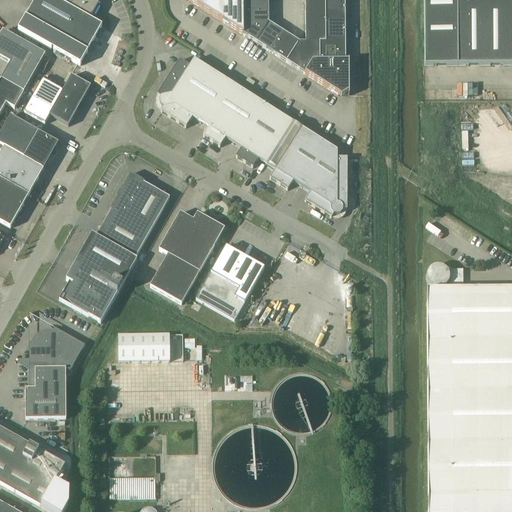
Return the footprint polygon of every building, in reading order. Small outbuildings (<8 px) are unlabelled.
[(19,31),(18,32),(80,67),(86,56),(87,54),(87,53),(101,27),(102,27),(90,20),(97,8),(98,7),(99,7),(93,0),(35,0),(25,19),(24,21),(19,31)] [(186,0),(202,10),(201,0),(186,0)] [(201,0),(202,10),(222,23),(222,0),(201,0)] [(242,35),(242,4),(241,0),(222,0),(222,23),(242,35)] [(511,66),(511,0),(423,0),(424,67),(511,66)] [(325,3),(305,4),(305,23),(325,23),(325,3)] [(345,3),(325,3),(325,23),(345,23),(345,3)] [(268,4),(242,4),(242,35),(256,44),(268,24),(268,4)] [(305,43),(319,43),(325,43),(325,23),(305,23),(305,43)] [(325,43),(345,43),(345,23),(325,23),(325,43)] [(268,24),(256,44),(271,53),(283,33),(268,24)] [(45,56),(3,32),(0,37),(0,58),(10,64),(0,81),(0,106),(4,109),(6,105),(14,110),(23,94),(45,56)] [(286,63),(299,43),(283,33),(271,53),(286,63)] [(299,43),(286,63),(305,75),(312,63),(319,63),(319,43),(305,43),(299,43)] [(345,43),(325,43),(319,43),(319,63),(348,63),(348,62),(348,63),(345,63),(345,43)] [(191,119),(217,76),(193,61),(189,68),(179,61),(157,97),(160,99),(159,101),(159,103),(159,106),(161,108),(162,110),(160,113),(185,129),(192,119),(191,119)] [(348,90),(348,97),(349,97),(348,63),(319,63),(312,63),(305,75),(338,96),(338,95),(348,90)] [(210,142),(242,92),(217,76),(191,119),(192,119),(208,129),(202,138),(210,142)] [(71,77),(62,93),(60,97),(79,108),(90,88),(71,77)] [(44,126),(49,117),(68,128),(79,108),(60,97),(62,93),(42,82),(24,114),(44,126)] [(242,92),(210,142),(219,149),(225,140),(239,149),(266,107),(242,92)] [(266,107),(239,149),(241,150),(235,159),(252,169),(258,161),(263,165),(290,122),(266,107)] [(0,132),(0,146),(43,171),(58,145),(9,117),(0,132)] [(263,165),(274,172),(269,180),(282,189),(314,138),(290,122),(263,165)] [(314,138),(282,189),(287,192),(293,183),(309,194),(312,196),(337,156),(337,152),(314,138)] [(43,171),(0,146),(0,181),(28,197),(43,171)] [(342,212),(342,211),(347,211),(347,159),(337,159),(337,156),(312,196),(309,194),(304,202),(331,220),(333,216),(334,217),(335,217),(336,217),(337,217),(338,217),(339,216),(340,216),(341,215),(341,214),(342,214),(342,213),(342,212)] [(135,260),(169,199),(143,184),(144,183),(130,175),(110,211),(111,212),(96,238),(91,235),(77,261),(122,286),(137,261),(135,260)] [(28,197),(0,181),(0,223),(10,229),(28,197)] [(159,251),(168,257),(150,288),(181,306),(224,230),(197,215),(193,222),(180,214),(159,251)] [(234,323),(248,299),(264,270),(225,248),(195,301),(234,323)] [(100,325),(122,286),(77,261),(65,281),(69,283),(59,301),(100,325)] [(511,511),(511,292),(463,292),(463,270),(450,270),(451,292),(426,293),(427,511),(511,511)] [(25,421),(65,421),(66,421),(65,380),(85,347),(61,334),(59,333),(57,332),(56,332),(53,331),(51,331),(48,332),(45,332),(43,333),(40,334),(39,335),(38,335),(37,336),(36,337),(35,338),(34,339),(33,340),(33,341),(32,342),(31,344),(31,345),(30,346),(30,347),(29,349),(29,350),(29,351),(29,353),(29,354),(29,361),(24,361),(24,368),(29,371),(29,390),(25,390),(25,421)] [(118,337),(118,364),(169,363),(169,336),(118,337)] [(0,429),(0,485),(41,508),(47,511),(65,511),(68,508),(68,491),(55,484),(65,466),(62,465),(0,429)]
